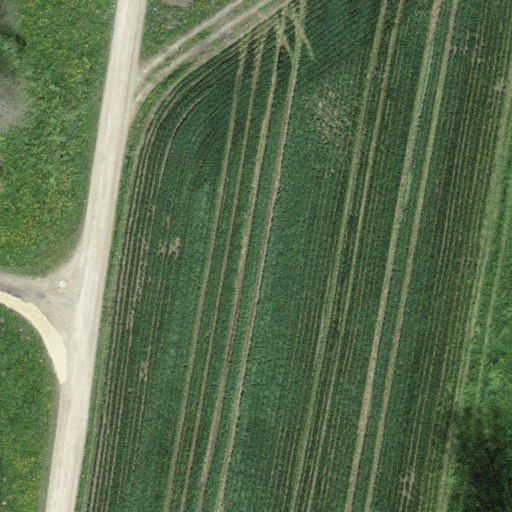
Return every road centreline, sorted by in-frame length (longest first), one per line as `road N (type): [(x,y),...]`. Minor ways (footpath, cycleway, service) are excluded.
road 1 (unclassified): [(132,0),(61,511)]
road 2 (track): [(257,0),(118,93)]
